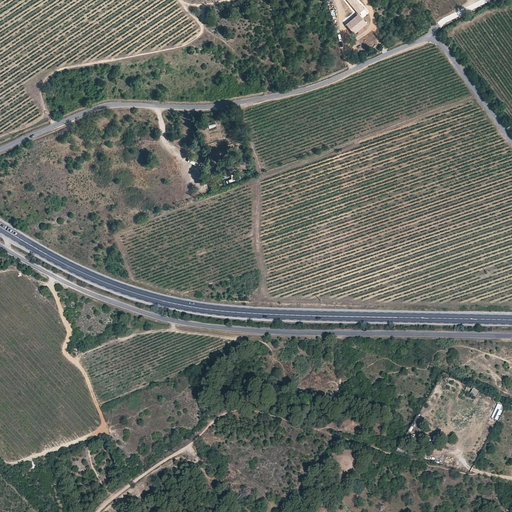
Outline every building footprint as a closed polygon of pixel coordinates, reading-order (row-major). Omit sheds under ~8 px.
[(346,0),(358,12),(365,6),(360,0),(346,0)] [(367,24),(358,14),(345,25),(354,35),(367,24)] [(231,174),(228,167),(219,170),(220,174),(225,172),(227,175),(231,174)] [(198,181),(196,184),(203,190),(206,187),(198,181)] [(474,397),(479,391),(473,387),(469,392),(474,397)] [(491,417),(498,419),(500,412),(493,410),(491,417)]
